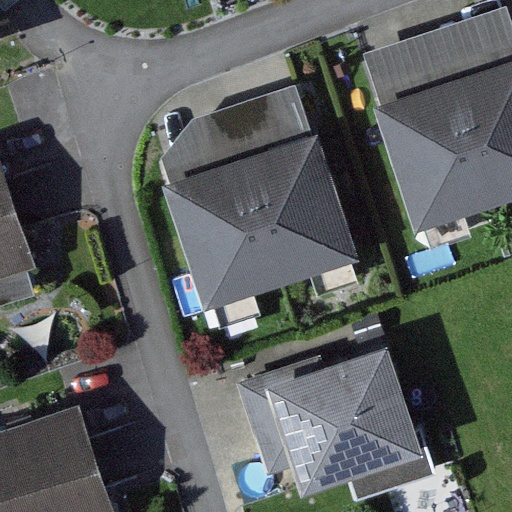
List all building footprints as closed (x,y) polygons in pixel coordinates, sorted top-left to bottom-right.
[(0,55),(14,51),(0,5),(0,55)] [(511,16),(376,58),(430,230),(511,204),(511,16)] [(301,95),(170,135),(221,301),(352,261),(301,95)] [(0,151),(0,274),(37,263),(0,151)] [(398,345),(281,379),(309,478),(427,444),(398,345)] [(126,511),(87,402),(0,433),(0,511),(126,511)]
